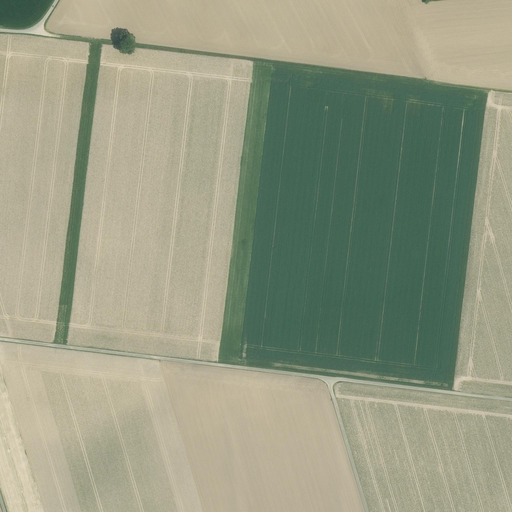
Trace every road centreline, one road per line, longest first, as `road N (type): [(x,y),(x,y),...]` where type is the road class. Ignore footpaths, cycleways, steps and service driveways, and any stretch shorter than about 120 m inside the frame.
road 1 (track): [(511,399),(0,338)]
road 2 (track): [(27,31),(511,92)]
road 3 (track): [(327,378),(366,511)]
